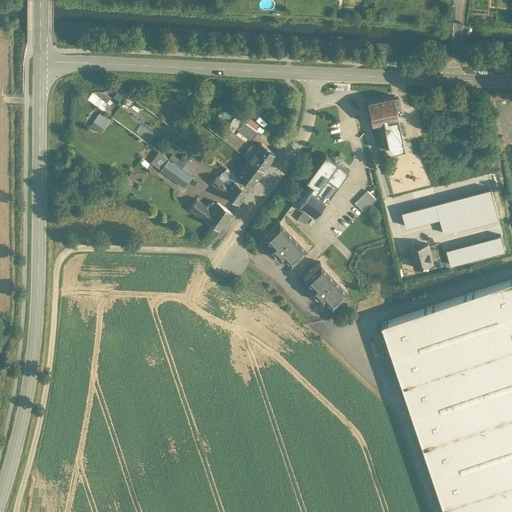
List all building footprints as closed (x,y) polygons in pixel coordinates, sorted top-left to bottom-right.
[(199,88),(194,94),(199,98),(204,92),(199,88)] [(393,95),(366,100),(371,123),(383,120),(397,117),(398,117),(393,95)] [(98,99),(95,103),(104,110),(107,105),(98,99)] [(100,112),(90,125),(101,134),(112,121),(100,112)] [(230,122),(238,128),(243,120),(235,114),(230,122)] [(397,117),(383,120),(384,125),(383,125),(389,150),(404,147),(398,122),(397,117)] [(257,130),(243,120),(238,128),(252,137),(257,130)] [(223,138),(236,148),(244,138),(230,128),(223,138)] [(192,130),(186,137),(194,143),(199,135),(192,130)] [(243,141),(237,149),(243,153),(248,144),(243,141)] [(275,153),(261,143),(249,159),(263,169),(275,153)] [(161,169),(168,159),(157,152),(150,162),(161,169)] [(325,152),(306,179),(313,184),(310,187),(324,198),(327,194),(328,195),(347,169),(325,152)] [(184,155),(177,164),(182,168),(189,158),(184,155)] [(198,165),(189,158),(182,168),(191,175),(198,165)] [(180,168),(168,159),(161,169),(173,178),(180,168)] [(263,169),(249,159),(237,175),(251,185),(263,169)] [(227,167),(220,177),(216,175),(211,182),(224,191),(238,202),(247,190),(233,179),(236,174),(227,167)] [(191,176),(180,168),(173,178),(183,186),(191,176)] [(237,175),(236,174),(233,179),(247,190),(251,185),(237,175)] [(126,178),(121,186),(127,190),(132,182),(126,178)] [(324,198),(310,187),(309,187),(299,202),(315,213),(325,199),(324,198)] [(490,188),(436,202),(440,218),(444,233),(498,219),(490,188)] [(363,195),(372,203),(376,199),(367,190),(363,195)] [(359,199),(367,207),(372,203),(363,195),(359,199)] [(206,205),(196,198),(190,206),(200,213),(206,205)] [(367,207),(359,199),(355,203),(363,211),(367,207)] [(231,212),(217,201),(214,206),(209,203),(206,206),(206,205),(200,213),(205,217),(205,218),(220,228),(231,212)] [(436,202),(402,210),(407,226),(440,218),(436,202)] [(309,216),(302,211),(297,218),(304,223),(309,216)] [(306,248),(279,219),(263,234),(270,242),(267,245),(280,258),(283,256),(290,263),(306,248)] [(501,235),(447,249),(451,265),(505,250),(501,235)] [(428,243),(411,247),(416,267),(433,262),(428,243)] [(347,290),(320,261),(304,277),(311,285),(308,287),(321,301),(324,298),(331,306),(347,290)] [(511,511),(511,278),(383,322),(446,511),(511,511)]
